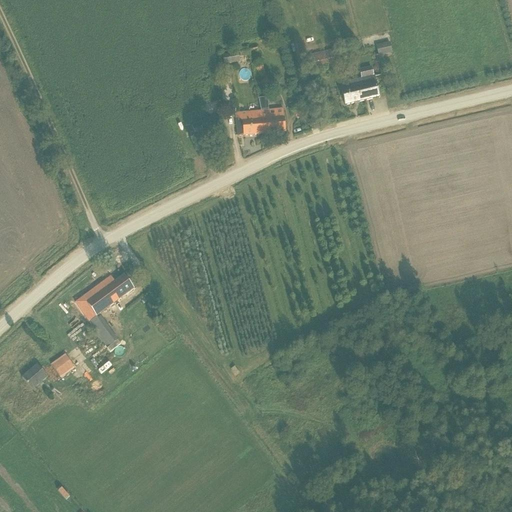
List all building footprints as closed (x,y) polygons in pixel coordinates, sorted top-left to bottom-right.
[(376,44),(379,55),(393,52),(390,41),(376,44)] [(335,62),(332,49),(303,56),(306,70),(331,64),(332,66),(338,65),(337,61),(335,62)] [(240,62),(238,51),(223,54),(225,65),(240,62)] [(361,79),(373,76),(371,67),(359,70),(361,79)] [(271,75),(264,77),(255,78),(257,88),(273,85),(271,75)] [(346,106),(379,98),(374,76),(349,82),(351,88),(342,91),(346,106)] [(282,109),(262,111),(262,120),(259,120),(260,135),(285,133),(282,109)] [(238,137),(260,135),(259,120),(262,120),(262,111),(235,114),(238,137)] [(191,126),(199,143),(225,132),(217,115),(191,126)] [(116,341),(97,316),(134,289),(124,276),(114,282),(111,277),(76,303),(89,322),(108,347),(116,341)] [(121,380),(168,342),(152,323),(93,371),(97,375),(102,371),(106,376),(113,370),(121,380)] [(107,349),(110,353),(120,345),(117,341),(107,349)] [(60,378),(74,368),(65,355),(51,366),(60,378)] [(37,365),(22,378),(32,390),(47,377),(37,365)]
